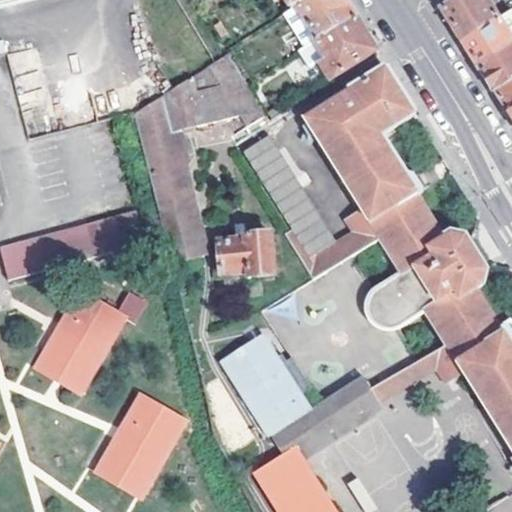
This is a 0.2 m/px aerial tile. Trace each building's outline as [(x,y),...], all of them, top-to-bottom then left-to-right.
[(283,0),(290,11),(297,7),(308,0),(283,0)] [(343,0),(308,0),(297,7),(318,42),(355,19),(350,12),(343,0)] [(455,0),(442,8),(449,20),(461,40),(463,43),(499,22),(490,7),(500,0),(455,0)] [(511,14),(499,22),(463,43),(476,63),(479,67),(511,46),(511,14)] [(329,82),(376,53),(368,41),(355,19),(318,42),(305,49),(316,68),(320,65),(329,82)] [(511,46),(479,67),(481,71),(495,93),(511,83),(511,46)] [(173,135),(180,133),(229,119),(236,129),(263,112),(229,57),(201,74),(209,87),(195,90),(193,80),(134,116),(172,265),(204,256),(181,166),(188,164),(185,153),(178,155),(173,135)] [(378,237),(399,271),(375,286),(368,294),(364,301),(364,310),(367,319),(372,327),(381,332),(391,334),(400,331),(427,314),(446,344),(456,360),(463,371),(511,448),(511,338),(507,330),(503,332),(477,290),(483,286),(486,273),(474,254),(465,239),(474,232),(478,218),(446,239),(419,197),(423,195),(412,178),(408,179),(381,137),(416,116),(386,70),(305,120),(360,208),(371,225),(378,237)] [(511,83),(495,93),(498,98),(509,115),(511,112),(511,83)] [(185,153),(180,133),(173,135),(178,155),(185,153)] [(212,254),(188,164),(181,166),(204,256),(212,254)] [(287,233),(314,277),(378,237),(371,225),(360,208),(344,217),(352,229),(314,254),(296,228),(287,233)] [(214,240),(229,268),(253,255),(256,261),(279,248),(260,212),(236,224),(239,226),(214,240)] [(1,250),(10,281),(88,262),(147,247),(138,216),(1,250)] [(88,262),(91,273),(150,259),(147,247),(88,262)] [(83,293),(36,370),(81,397),(129,320),(83,293)] [(338,511),(305,457),(387,406),(386,405),(375,388),(367,375),(322,403),(294,358),(281,365),(262,335),(224,359),(271,434),(286,457),(260,472),(284,511),(338,511)] [(375,388),(386,405),(438,371),(445,382),(463,371),(456,360),(446,344),(375,388)] [(188,426),(142,399),(95,474),(141,502),(188,426)]
